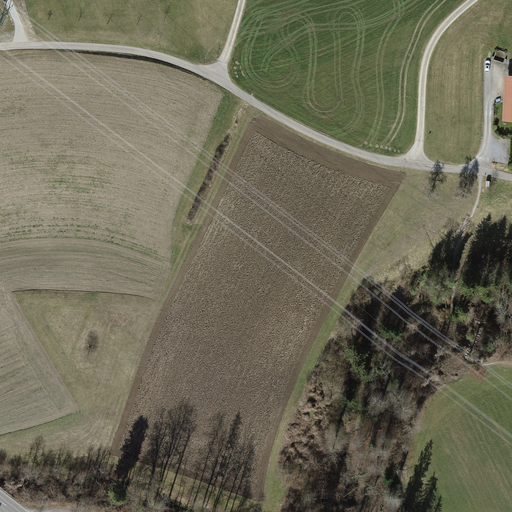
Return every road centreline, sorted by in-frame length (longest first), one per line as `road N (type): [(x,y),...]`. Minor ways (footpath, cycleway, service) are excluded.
road 1 (unclassified): [(0,45),(148,52),(200,71),(324,139),(417,165)]
road 2 (track): [(475,0),(435,38),(421,85),(417,165)]
road 3 (track): [(489,44),(487,151),(478,171)]
